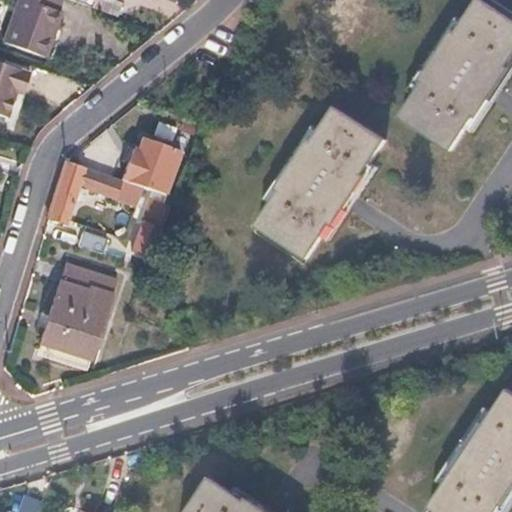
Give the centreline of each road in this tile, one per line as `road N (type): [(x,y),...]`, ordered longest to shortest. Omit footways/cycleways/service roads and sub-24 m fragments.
road 1 (secondary): [(0,466),(511,312)]
road 2 (secondary): [(511,276),(0,430)]
road 3 (residential): [(225,0),(60,138),(0,313)]
